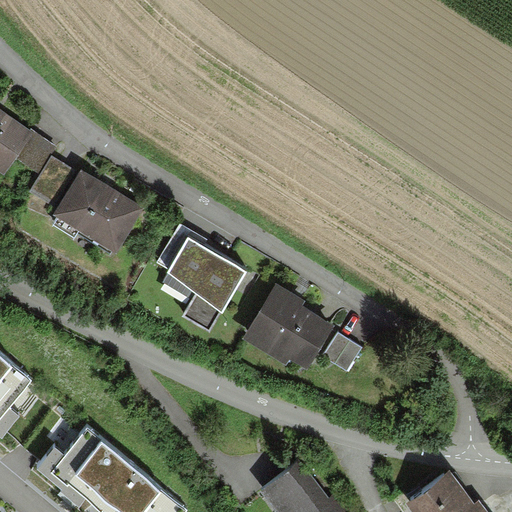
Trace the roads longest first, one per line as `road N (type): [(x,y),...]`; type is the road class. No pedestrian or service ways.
road 1 (residential): [(472,459),(471,415),(455,371),(411,330),(76,125),(0,52)]
road 2 (residential): [(0,280),(242,401),(352,436),(472,459)]
